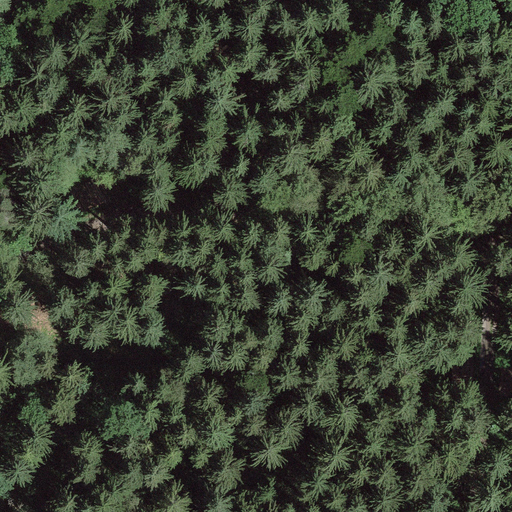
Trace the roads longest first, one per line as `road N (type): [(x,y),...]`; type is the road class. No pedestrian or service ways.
road 1 (track): [(0,302),(86,262),(193,230),(477,217),(511,206)]
road 2 (track): [(477,217),(487,511)]
